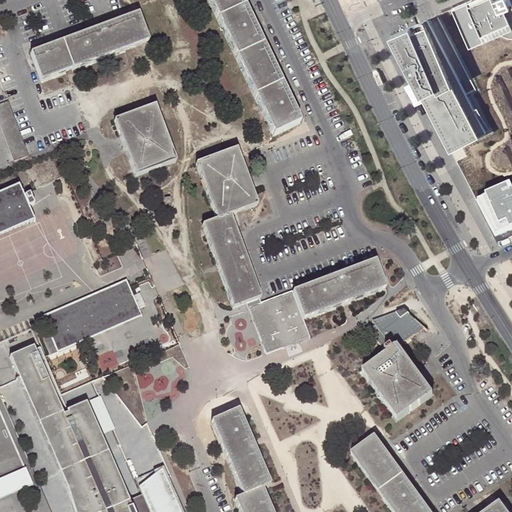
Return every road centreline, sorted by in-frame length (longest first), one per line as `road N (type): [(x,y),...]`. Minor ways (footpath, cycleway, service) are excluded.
road 1 (unclassified): [(263,0),(317,115),(353,223),(364,236),(399,247),(428,288)]
road 2 (secondary): [(343,26),(467,266)]
road 3 (unclassified): [(428,288),(452,326),(480,408),(511,448)]
